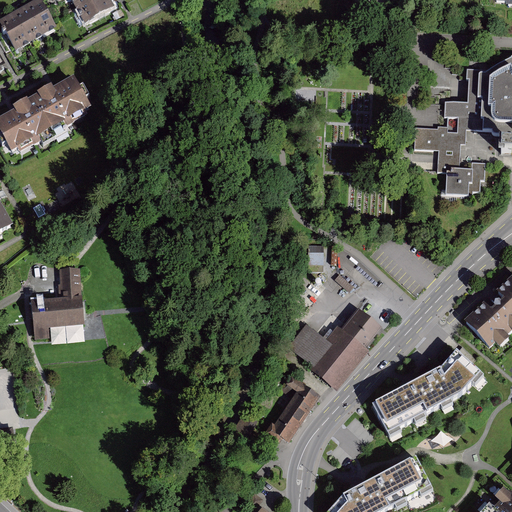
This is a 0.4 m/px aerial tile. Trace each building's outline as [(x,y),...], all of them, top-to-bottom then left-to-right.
[(71,0),(77,10),(94,0),(71,0)] [(94,0),(77,10),(85,23),(113,6),(109,0),(94,0)] [(42,35),(55,27),(40,1),(27,8),(42,35)] [(30,42),(42,35),(27,8),(14,15),(30,42)] [(17,50),(30,42),(14,15),(1,23),(17,50)] [(468,106),(467,132),(493,132),(493,136),(502,137),(502,155),(511,156),(511,60),(491,72),(468,71),(467,80),(471,81),(468,106)] [(38,95),(33,97),(54,134),(66,128),(64,123),(91,108),(85,97),(89,95),(83,85),(79,87),(74,77),(54,88),(52,85),(37,93),(38,95)] [(54,134),(33,97),(28,100),(28,99),(13,107),(15,111),(0,119),(0,131),(0,132),(0,140),(3,146),(7,144),(12,152),(40,136),(43,141),(54,134)] [(467,132),(468,106),(446,105),(445,119),(449,119),(448,129),(439,129),(439,131),(416,130),(415,151),(439,152),(438,174),(448,174),(447,197),(473,198),(474,193),(481,194),(482,182),(485,182),(486,165),(473,165),(473,172),(460,171),(461,145),(467,145),(467,132)] [(0,202),(0,234),(13,227),(0,202)] [(310,275),(326,275),(325,248),(309,248),(310,275)] [(164,277),(161,266),(154,268),(157,279),(164,277)] [(64,302),(33,304),(36,340),(50,339),(49,329),(85,326),(83,299),(82,299),(80,270),(61,272),(64,302)] [(340,275),(336,280),(348,291),(353,286),(340,275)] [(503,305),(481,323),(505,351),(511,345),(511,313),(511,314),(503,305)] [(309,325),(287,351),(335,389),(383,330),(361,312),(345,331),(338,325),(326,339),(309,325)] [(484,378),(458,354),(442,372),(372,408),(390,443),(462,403),(484,378)] [(282,440),(289,445),(321,399),(292,380),(287,387),(299,395),(276,429),(273,427),(267,437),(278,445),(282,440)] [(13,428),(0,429),(0,453),(16,451),(13,428)] [(392,511),(432,492),(417,462),(344,501),(334,511),(392,511)] [(511,511),(511,500),(499,511),(511,511)]
